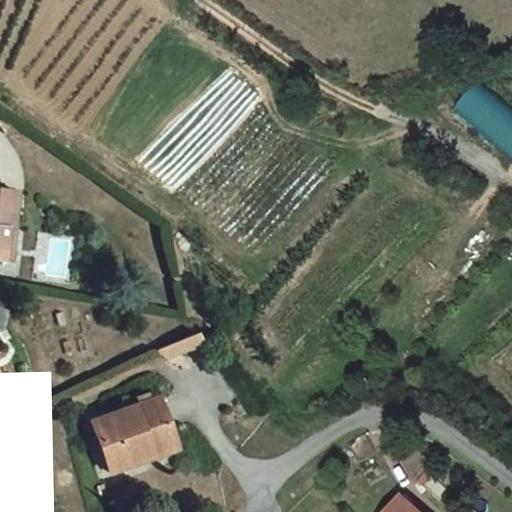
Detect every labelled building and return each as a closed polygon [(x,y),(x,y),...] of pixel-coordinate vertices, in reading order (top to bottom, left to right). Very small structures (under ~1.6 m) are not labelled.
[(317,75),(303,67),(295,78),(308,87),(317,75)] [(0,248),(21,250),(25,218),(31,219),(35,181),(0,176),(0,248)] [(31,219),(25,218),(21,250),(28,251),(31,219)] [(0,387),(10,383),(0,355),(0,343),(9,340),(0,315),(0,387)] [(23,378),(9,340),(0,343),(0,355),(10,383),(23,378)] [(105,413),(125,466),(165,453),(163,447),(190,438),(173,390),(105,413)] [(456,511),(418,474),(386,507),(391,511),(456,511)]
